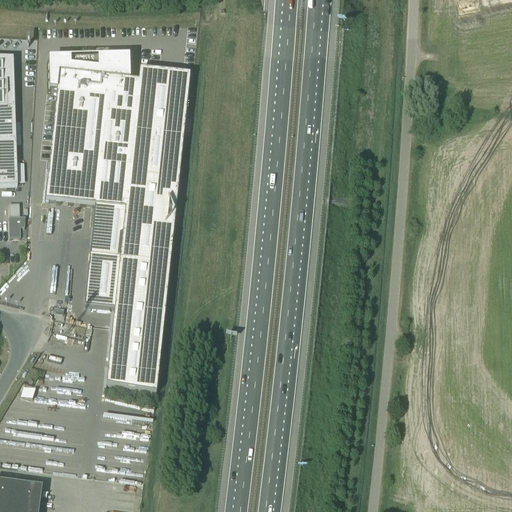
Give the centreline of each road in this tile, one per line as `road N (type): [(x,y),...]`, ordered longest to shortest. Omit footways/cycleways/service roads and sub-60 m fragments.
road 1 (track): [(161,511),(218,46),(231,0)]
road 2 (motorway): [(290,0),(239,511)]
road 3 (motorway): [(265,511),(315,0)]
road 4 (unclassified): [(371,511),(413,0)]
road 5 (unknown): [(34,278),(40,62),(48,43),(61,33),(89,32),(176,44)]
